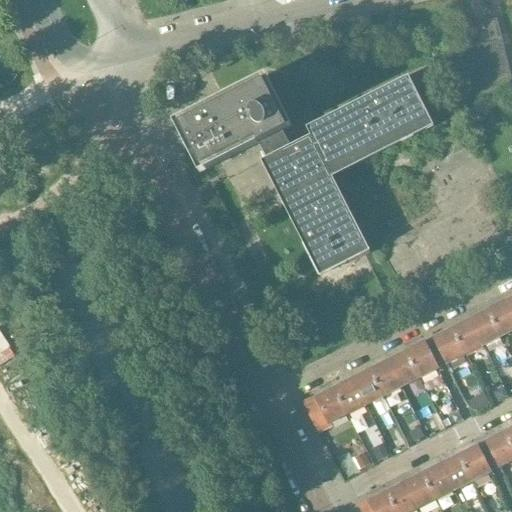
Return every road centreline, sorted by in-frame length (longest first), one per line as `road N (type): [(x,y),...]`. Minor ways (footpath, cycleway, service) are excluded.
road 1 (residential): [(268,404),(146,171),(116,132)]
road 2 (residential): [(268,404),(511,283)]
road 3 (residential): [(328,511),(511,415)]
road 4 (residential): [(116,54),(255,22)]
road 5 (residential): [(324,511),(268,404)]
